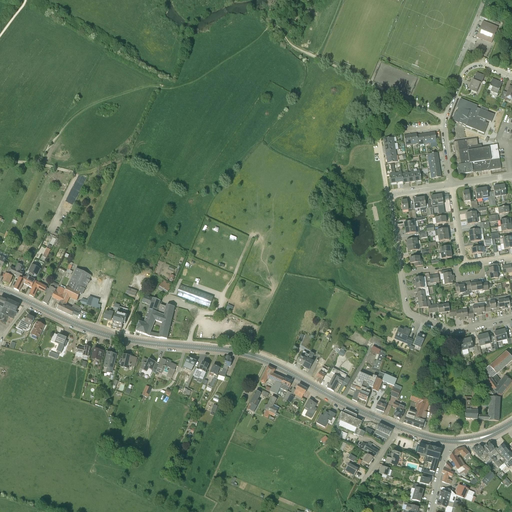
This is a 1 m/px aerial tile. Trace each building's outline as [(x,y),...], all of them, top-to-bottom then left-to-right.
[(476,37),(477,38),(492,43),(498,28),(483,22),(476,37)] [(480,84),(481,84),(485,76),(477,73),(475,78),(476,78),(474,81),(472,80),(468,89),(477,93),(480,84)] [(498,94),(502,84),(496,82),(496,81),(492,79),(488,90),(498,94)] [(451,121),(453,122),(458,124),(458,123),(466,126),(465,126),(466,126),(484,133),(484,134),(488,124),(485,123),(486,120),(491,122),(494,115),(487,113),(488,110),(481,107),(480,109),(477,108),(478,106),(460,99),(457,108),(458,108),(457,110),(456,112),(455,112),(451,121)] [(481,145),(478,145),(477,139),(453,142),(454,145),(453,145),(454,152),(455,152),(457,165),(458,175),(473,173),(480,172),(479,171),(481,171),(481,172),(488,171),(488,170),(490,170),(501,169),(497,147),(489,148),(482,149),(481,145)] [(511,236),(503,238),(504,244),(511,243),(511,236)] [(419,257),(409,258),(410,264),(414,264),(415,267),(423,266),(422,260),(420,260),(419,257)] [(20,278),(22,273),(22,272),(21,271),(23,266),(18,264),(15,269),(16,269),(13,275),(20,278)] [(487,274),(497,273),(496,268),(498,268),(498,264),(489,266),(490,268),(488,269),(489,272),(487,272),(487,274)] [(32,288),(35,282),(35,281),(41,269),(33,265),(25,281),(23,284),(32,288)] [(7,272),(3,282),(9,285),(13,275),(16,269),(15,269),(11,267),(8,272),(7,272)] [(76,268),(65,290),(63,295),(68,297),(77,301),(80,295),(82,296),(92,276),(76,268)] [(444,280),(454,278),(453,276),(451,276),(450,270),(441,271),(441,274),(443,274),(444,280)] [(19,278),(14,289),(19,292),(23,284),(25,281),(19,278)] [(159,290),(168,294),(172,285),(163,280),(159,290)] [(470,282),(467,283),(468,292),(471,292),(477,291),(475,281),(473,282),(473,284),(471,284),(470,284),(470,282)] [(475,281),(477,291),(482,290),(482,291),(485,290),(484,283),(481,283),(478,283),(478,281),(475,281)] [(35,282),(29,295),(33,297),(34,297),(33,297),(35,295),(38,288),(45,292),(47,288),(35,282)] [(51,285),(50,287),(49,289),(47,293),(43,302),(47,305),(51,296),(52,297),(55,292),(56,292),(55,291),(56,290),(55,289),(56,287),(57,285),(53,282),(51,285)] [(461,286),(459,286),(459,291),(459,294),(462,293),(463,296),(469,295),(468,292),(467,283),(461,283),(461,286)] [(213,297),(180,285),(176,295),(209,307),(213,297)] [(55,292),(52,297),(60,302),(63,295),(65,290),(58,287),(56,292),(55,292)] [(135,296),(137,291),(128,288),(126,293),(135,296)] [(416,289),(414,290),(415,293),(417,293),(417,295),(415,296),(415,298),(428,296),(429,296),(427,288),(424,289),(416,290),(416,289)] [(507,296),(503,296),(503,299),(505,310),(507,309),(507,307),(510,307),(510,308),(511,307),(511,299),(511,294),(507,295),(507,296)] [(60,302),(57,309),(69,315),(71,310),(65,306),(68,297),(63,295),(60,302)] [(148,305),(150,297),(145,295),(142,303),(148,305)] [(497,297),(494,298),(495,301),(496,311),(499,310),(499,308),(502,308),(502,310),(505,310),(503,299),(503,296),(497,297)] [(0,316),(8,300),(7,300),(1,297),(0,298),(0,316)] [(81,304),(101,309),(101,305),(99,305),(100,300),(89,297),(89,300),(82,298),(81,304)] [(140,322),(136,331),(144,334),(149,320),(153,311),(156,313),(159,306),(160,303),(161,302),(153,299),(151,306),(143,324),(140,322)] [(8,300),(0,316),(0,319),(6,322),(9,317),(13,319),(18,313),(16,312),(19,305),(8,300)] [(489,302),(486,303),(486,305),(488,312),(491,312),(490,310),(493,309),(494,311),(496,311),(495,301),(494,301),(490,302),(489,302)] [(448,304),(443,305),(444,315),(447,315),(447,313),(450,312),(450,317),(453,317),(452,309),(449,309),(448,304)] [(483,304),(477,305),(479,316),(482,315),(482,313),(484,313),(488,312),(486,305),(483,305),(483,304)] [(73,314),(78,317),(82,308),(73,305),(71,310),(69,315),(72,316),(73,314)] [(437,305),(434,305),(434,306),(435,313),(438,312),(439,314),(442,313),(442,315),(444,315),(443,305),(437,306),(437,305)] [(479,316),(477,305),(472,306),(472,307),(469,307),(470,311),(471,318),(474,318),(474,314),(477,314),(477,316),(479,316)] [(157,313),(155,319),(161,321),(158,338),(164,339),(170,308),(163,306),(163,308),(159,306),(156,313),(157,313)] [(129,310),(119,307),(117,311),(114,317),(112,325),(111,324),(110,327),(121,330),(124,323),(125,323),(129,310)] [(455,309),(452,309),(453,317),(456,316),(457,319),(460,319),(460,321),(463,320),(461,310),(455,311),(455,309)] [(471,318),(470,311),(466,311),(466,309),(461,310),(463,320),(465,320),(465,318),(468,317),(468,319),(471,318)] [(149,320),(144,334),(149,336),(155,319),(157,313),(156,313),(153,311),(149,320)] [(105,313),(103,319),(107,320),(110,321),(112,314),(109,313),(108,313),(105,313)] [(30,328),(34,319),(28,316),(26,319),(24,318),(16,328),(22,331),(23,330),(24,330),(26,331),(27,330),(28,330),(29,329),(30,328)] [(44,326),(38,323),(37,323),(31,334),(38,338),(44,326)] [(398,329),(395,337),(400,339),(399,341),(407,345),(406,347),(409,348),(413,341),(408,338),(410,333),(409,334),(408,333),(409,331),(409,330),(404,328),(403,331),(398,329)] [(505,330),(499,331),(502,341),(507,339),(505,330)] [(496,342),(502,341),(499,331),(494,333),(496,342)] [(490,344),(489,338),(488,334),(487,334),(487,333),(482,334),(482,336),(485,345),(490,344)] [(65,348),(67,342),(65,341),(66,339),(58,335),(58,336),(55,335),(53,340),(57,341),(56,344),(59,345),(56,352),(61,354),(64,347),(65,348)] [(420,349),(425,338),(418,336),(413,346),(420,349)] [(479,347),(485,345),(482,336),(477,337),(479,347)] [(465,340),(468,349),(473,348),(471,338),(465,340)] [(465,340),(460,341),(462,351),(468,349),(465,340)] [(82,358),(83,356),(88,358),(90,348),(85,347),(85,346),(82,346),(81,348),(77,347),(75,352),(76,352),(75,356),(82,358)] [(103,351),(94,349),(92,358),(101,360),(103,351)] [(386,353),(381,351),(380,354),(379,354),(377,361),(376,361),(374,368),(379,370),(386,353)] [(114,354),(107,352),(103,367),(107,368),(106,373),(111,374),(115,359),(113,359),(114,354)] [(302,367),(309,371),(313,362),(311,360),(314,354),(311,352),(309,356),(307,359),(303,366),(302,367)] [(498,398),(500,398),(501,396),(511,382),(511,378),(510,377),(508,379),(505,376),(500,382),(495,376),(511,360),(511,358),(506,352),(489,366),(489,367),(483,372),(490,379),(487,381),(487,382),(485,383),(493,393),(493,392),(498,398)] [(300,356),(297,363),(303,366),(307,359),(309,356),(306,354),(304,358),(300,356)] [(136,358),(124,355),(121,367),(128,369),(129,367),(131,365),(134,366),(136,358)] [(218,375),(225,378),(228,367),(230,367),(232,360),(230,360),(230,358),(226,357),(223,369),(222,368),(218,375)] [(143,364),(141,370),(142,371),(142,372),(150,376),(152,373),(152,372),(156,362),(149,359),(148,360),(144,358),(141,363),(143,364)] [(184,375),(189,377),(192,370),(196,362),(187,358),(184,367),(186,368),(187,368),(186,371),(185,371),(184,375)] [(159,364),(156,372),(159,373),(160,369),(162,370),(164,365),(167,367),(168,367),(170,368),(166,377),(171,379),(175,371),(174,370),(176,366),(171,363),(171,361),(166,359),(165,361),(161,359),(159,364)] [(196,369),(193,376),(196,377),(199,379),(200,375),(204,377),(206,373),(205,373),(208,365),(202,363),(199,370),(196,369)] [(219,368),(213,366),(209,375),(212,376),(213,374),(216,376),(219,368)] [(323,366),(316,378),(318,380),(317,381),(317,382),(320,384),(329,369),(323,366)] [(260,382),(265,384),(267,380),(268,380),(268,381),(269,380),(271,381),(273,375),(272,374),(274,370),(268,367),(260,382)] [(327,388),(327,389),(334,392),(334,391),(338,383),(342,384),(346,376),(333,369),(331,373),(335,374),(327,388)] [(359,399),(366,402),(370,391),(368,390),(369,386),(373,388),(377,377),(373,376),(372,378),(360,373),(350,389),(351,389),(350,390),(354,392),(355,390),(356,391),(352,400),(357,402),(359,399)] [(379,373),(372,390),(374,391),(373,392),(376,393),(376,392),(378,392),(382,382),(385,383),(387,376),(379,373)] [(271,386),(272,385),(273,385),(271,388),(266,386),(264,389),(270,391),(270,392),(277,395),(278,392),(280,389),(279,389),(284,380),(273,375),(271,381),(269,380),(268,381),(267,382),(267,383),(267,384),(271,386)] [(394,387),(396,380),(387,376),(385,383),(394,387)] [(211,389),(215,380),(213,379),(210,385),(209,385),(207,387),(211,389)] [(285,379),(284,380),(279,389),(280,389),(287,392),(283,399),(286,401),(290,395),(289,395),(290,393),(287,391),(289,389),(292,382),(285,379)] [(493,393),(485,383),(481,387),(488,397),(489,396),(493,393)] [(290,393),(289,395),(290,395),(293,397),(294,394),(297,396),(302,398),(304,395),(306,391),(307,389),(299,385),(296,390),(293,389),(291,393),(290,393)] [(394,388),(390,396),(397,399),(401,391),(394,388)] [(261,394),(260,394),(256,391),(247,409),(254,413),(259,401),(257,400),(261,394)] [(480,416),(479,420),(486,421),(499,422),(500,398),(498,398),(493,392),(493,393),(489,396),(490,398),(489,416),(480,416)] [(403,423),(417,428),(420,420),(419,420),(421,417),(423,411),(427,401),(428,399),(413,393),(410,400),(416,403),(415,408),(417,408),(415,412),(409,410),(408,413),(407,412),(403,423)] [(273,407),(276,400),(272,397),(267,406),(266,405),(264,409),(266,410),(263,416),(268,419),(270,415),(274,417),(278,410),(273,407)] [(384,412),(386,405),(388,402),(380,399),(378,402),(375,409),(384,412)] [(311,419),(315,411),(314,409),(316,404),(312,402),(312,403),(308,401),(305,408),(308,410),(305,416),(311,419)] [(465,402),(465,419),(477,420),(477,407),(471,407),(471,403),(465,402)] [(400,420),(406,408),(394,403),(392,407),(397,409),(394,416),(396,417),(396,418),(400,420)] [(336,415),(329,411),(328,413),(325,412),(323,416),(321,415),(316,423),(325,428),(327,423),(328,420),(331,422),(332,418),(334,419),(335,418),(334,418),(336,415)] [(421,430),(422,429),(423,426),(423,425),(425,425),(425,427),(426,423),(424,422),(427,413),(423,411),(421,417),(419,420),(420,420),(417,428),(421,430)] [(341,413),(337,422),(340,423),(340,421),(348,425),(352,418),(341,413)] [(356,429),(354,434),(356,435),(359,436),(361,431),(359,430),(362,422),(352,418),(348,425),(356,429)] [(379,424),(375,432),(366,428),(364,432),(373,436),(374,433),(381,437),(386,427),(379,424)] [(389,436),(392,432),(392,431),(386,427),(381,437),(387,439),(389,436)] [(320,440),(324,446),(325,446),(330,442),(325,436),(320,440)] [(366,451),(376,456),(378,452),(370,447),(372,444),(369,442),(367,445),(366,444),(366,445),(362,443),(359,448),(365,452),(366,451)] [(490,458),(498,468),(503,464),(503,463),(502,464),(499,460),(501,458),(494,449),(489,443),(487,445),(487,444),(484,447),(492,456),(490,458)] [(505,462),(503,463),(503,464),(506,467),(508,469),(511,465),(511,455),(503,445),(498,449),(496,448),(494,449),(501,458),(505,462)] [(419,446),(417,453),(420,454),(419,457),(425,458),(425,455),(426,456),(428,448),(419,446)] [(423,469),(422,474),(428,476),(429,476),(433,477),(435,473),(441,450),(428,446),(428,448),(426,456),(424,464),(427,465),(427,462),(432,463),(430,468),(430,471),(423,469)] [(485,461),(489,458),(482,449),(479,446),(476,448),(474,448),(472,450),(479,458),(481,457),(485,461)] [(489,458),(490,458),(492,456),(484,447),(482,449),(489,458)] [(460,454),(466,459),(470,455),(463,448),(456,450),(453,453),(457,457),(460,454)] [(387,457),(386,463),(395,466),(397,457),(399,458),(400,458),(401,454),(392,451),(391,456),(387,454),(386,457),(387,457)] [(453,453),(449,457),(458,469),(456,470),(459,474),(465,470),(465,469),(462,466),(457,459),(457,457),(453,453)] [(367,455),(363,462),(368,465),(373,458),(367,455)] [(458,459),(457,459),(462,466),(465,469),(465,470),(468,472),(469,471),(471,469),(464,464),(460,457),(458,459)] [(358,470),(354,467),(348,464),(343,473),(345,471),(354,476),(352,479),(353,479),(357,472),(357,471),(358,470)] [(443,469),(442,473),(445,474),(442,482),(446,484),(447,484),(450,485),(451,481),(448,479),(449,476),(452,477),(454,473),(450,471),(451,470),(445,466),(444,466),(444,467),(444,469),(443,469)] [(381,467),(379,474),(386,476),(388,469),(381,467)] [(511,470),(510,468),(504,474),(507,477),(503,481),(509,486),(511,483),(511,482),(511,481),(511,480),(511,470)] [(481,482),(486,486),(495,476),(490,471),(481,482)] [(431,482),(429,482),(430,479),(421,477),(419,483),(420,483),(419,484),(423,485),(423,484),(430,486),(430,485),(429,485),(430,482),(431,482)] [(456,495),(466,500),(473,503),(476,498),(473,496),(473,497),(472,497),(474,493),(458,486),(456,492),(457,493),(456,495)] [(448,502),(451,491),(446,489),(445,493),(441,492),(440,495),(439,496),(439,497),(439,498),(438,500),(448,502)] [(412,500),(420,502),(422,496),(413,494),(412,500)] [(447,506),(452,508),(458,510),(458,507),(453,506),(453,503),(448,502),(438,500),(438,501),(438,502),(437,506),(446,509),(447,506)]
